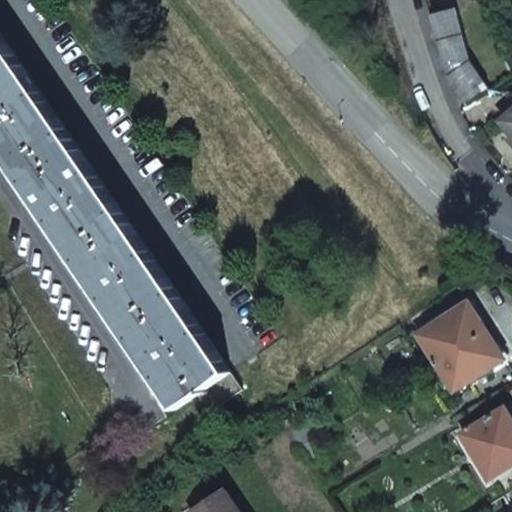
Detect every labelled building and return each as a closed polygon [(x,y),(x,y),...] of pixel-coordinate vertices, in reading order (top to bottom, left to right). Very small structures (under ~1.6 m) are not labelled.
[(472,7),(446,11),(459,75),(469,98),(490,83),(483,63),(472,7)] [(255,383),(0,21),(0,144),(184,406),(204,392),(217,409),(255,383)] [(506,357),(472,301),(420,333),(453,389),(506,357)] [(491,478),(511,464),(511,414),(506,405),(462,432),(491,478)] [(194,511),(243,511),(225,485),(191,508),(194,511)]
